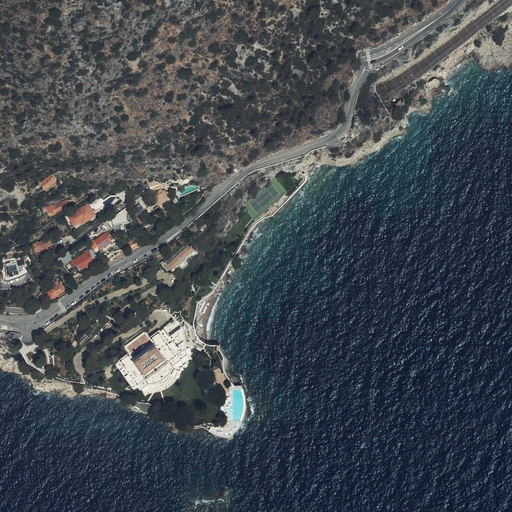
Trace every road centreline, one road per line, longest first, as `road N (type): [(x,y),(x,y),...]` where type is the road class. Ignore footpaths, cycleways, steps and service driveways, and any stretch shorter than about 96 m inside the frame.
road 1 (residential): [(0,319),(47,315),(165,237),(248,167),(333,134),(365,61)]
road 2 (secondary): [(359,62),(104,37),(0,40)]
